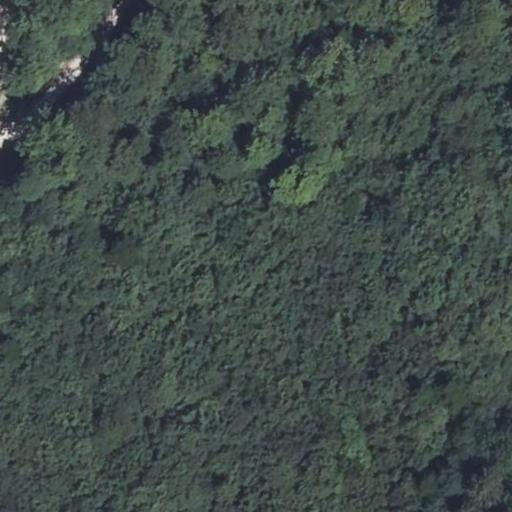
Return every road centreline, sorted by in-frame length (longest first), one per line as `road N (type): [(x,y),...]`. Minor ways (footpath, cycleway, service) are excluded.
road 1 (track): [(0,126),(54,93),(125,0)]
road 2 (track): [(448,511),(511,348)]
